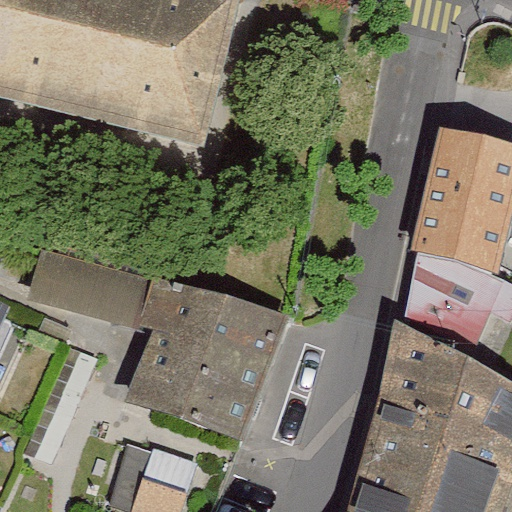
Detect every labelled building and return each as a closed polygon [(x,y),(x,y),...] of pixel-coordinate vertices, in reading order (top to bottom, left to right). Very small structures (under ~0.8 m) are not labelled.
[(0,0),(0,99),(193,143),(225,0),(0,0)] [(511,265),(511,103),(461,91),(430,259),(506,285),(511,265)] [(511,286),(506,285),(430,259),(417,320),(483,348),(496,316),(511,321),(511,286)] [(252,443),(299,321),(52,260),(40,302),(167,333),(140,401),(252,443)] [(0,335),(13,305),(0,299),(0,335)] [(511,380),(413,330),(397,420),(511,461),(511,380)] [(511,511),(511,461),(397,420),(372,511),(511,511)] [(183,511),(200,462),(155,447),(133,511),(183,511)]
